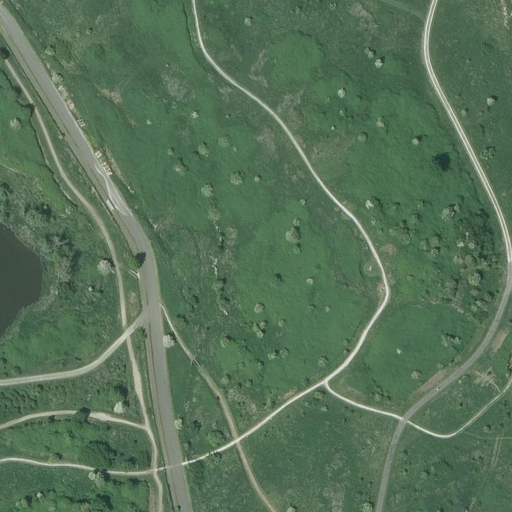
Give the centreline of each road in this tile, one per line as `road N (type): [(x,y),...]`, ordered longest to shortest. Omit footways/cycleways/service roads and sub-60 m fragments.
road 1 (unknown): [(148,431),(114,244),(68,185),(0,55)]
road 2 (track): [(434,0),(426,61),(498,213),(508,285)]
road 3 (unknown): [(154,472),(148,431),(114,417),(41,413),(0,428)]
